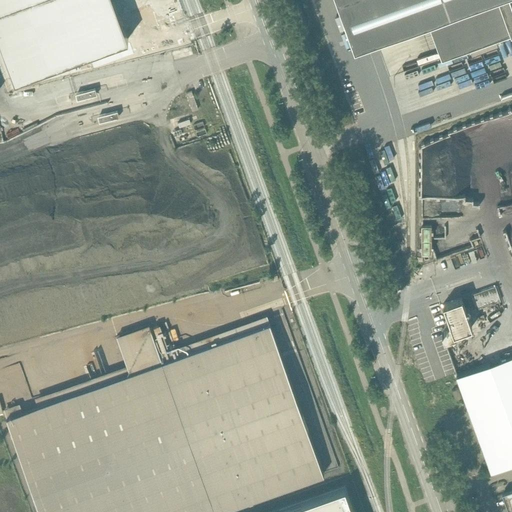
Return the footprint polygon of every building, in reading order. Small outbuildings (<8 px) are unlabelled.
[(112,0),(0,0),(0,44),(13,79),(126,40),(112,0)] [(336,0),(354,48),(431,20),(444,58),(511,34),(511,8),(509,0),(336,0)] [(95,88),(76,93),(77,99),(97,94),(95,88)] [(192,91),(186,93),(192,110),(198,108),(192,91)] [(118,110),(98,116),(99,121),(119,116),(118,110)] [(476,309),(501,301),(495,286),(471,294),(476,309)] [(444,340),(455,336),(454,334),(472,327),(461,297),(443,304),(449,322),(441,333),(444,340)] [(213,511),(323,473),(270,322),(161,361),(148,324),(116,335),(129,372),(6,416),(40,511),(213,511)] [(491,470),(500,467),(511,462),(511,356),(457,376),(491,470)] [(455,400),(462,398),(458,388),(452,390),(455,400)] [(353,511),(344,487),(273,511),(353,511)] [(509,511),(511,511),(511,489),(503,493),(509,511)]
